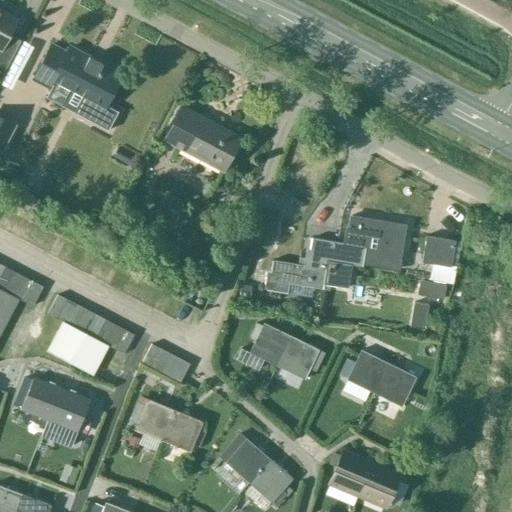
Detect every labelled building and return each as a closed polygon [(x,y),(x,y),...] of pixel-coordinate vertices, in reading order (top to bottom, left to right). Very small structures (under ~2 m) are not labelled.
[(5,33),(13,18),(0,10),(0,71),(3,73),(20,41),(5,33)] [(121,75),(69,47),(66,53),(50,45),(33,77),(50,85),(53,79),(87,97),(78,112),(107,127),(115,112),(104,106),(121,75)] [(222,170),(239,138),(181,107),(164,139),(222,170)] [(15,123),(0,114),(0,146),(2,147),(15,123)] [(123,147),(115,160),(128,167),(135,154),(123,147)] [(350,216),(345,244),(364,248),(366,238),(401,244),(404,225),(350,216)] [(425,236),(421,262),(449,267),(453,241),(425,236)] [(364,248),(345,244),(311,239),(306,267),(325,270),(326,260),(362,266),(365,248),(364,248)] [(325,270),(306,267),(271,261),(266,290),(285,293),(287,282),(322,288),(325,270)] [(0,276),(0,289),(4,292),(14,273),(4,268),(0,276)] [(14,297),(24,278),(14,273),(4,292),(14,297)] [(438,284),(403,277),(400,290),(436,297),(438,284)] [(14,297),(18,299),(23,302),(32,283),(24,278),(14,297)] [(42,287),(32,283),(23,302),(32,306),(42,287)] [(240,285),(238,297),(247,298),(249,287),(240,285)] [(0,301),(13,308),(18,299),(14,297),(4,292),(0,289),(0,301)] [(56,319),(67,300),(56,295),(47,314),(56,319)] [(67,325),(77,306),(67,300),(56,319),(62,322),(67,325)] [(0,315),(7,319),(13,308),(0,301),(0,315)] [(413,302),(409,327),(424,329),(428,304),(413,302)] [(87,311),(77,306),(67,325),(77,330),(87,311)] [(86,335),(96,316),(87,311),(77,330),(86,335)] [(96,340),(106,321),(96,316),(86,335),(96,340)] [(105,345),(115,326),(106,321),(96,340),(105,345)] [(80,345),(86,335),(77,330),(67,325),(62,322),(57,332),(80,345)] [(248,353),(277,366),(291,337),(263,323),(262,325),(256,323),(249,337),(255,339),(248,353)] [(114,349),(124,331),(115,326),(105,345),(106,345),(114,349)] [(133,335),(124,331),(114,349),(123,354),(133,335)] [(75,355),(80,345),(57,332),(52,343),(75,355)] [(101,356),(106,345),(105,345),(96,340),(86,335),(80,345),(101,356)] [(303,379),(309,368),(318,350),(291,337),(277,366),(303,379)] [(47,352),(70,364),(75,355),(52,343),(47,352)] [(150,368),(160,350),(150,344),(140,363),(150,368)] [(96,366),(101,356),(80,345),(75,355),(96,366)] [(318,350),(309,368),(315,371),(324,352),(318,349),(318,350)] [(169,355),(160,350),(150,368),(160,373),(169,355)] [(346,380),(373,393),(388,363),(360,350),(346,380)] [(91,375),(96,366),(75,355),(70,364),(91,375)] [(170,379),(180,360),(169,355),(160,373),(170,379)] [(188,364),(180,360),(170,379),(178,383),(188,364)] [(388,363),(373,393),(400,406),(415,377),(388,363)] [(20,409),(50,420),(61,389),(32,378),(30,382),(24,380),(18,396),(24,398),(20,409)] [(61,389),(50,420),(77,431),(89,400),(61,389)] [(133,429),(163,441),(175,411),(145,398),(143,404),(137,402),(131,417),(137,419),(133,429)] [(175,411),(163,441),(189,452),(192,443),(199,446),(205,430),(199,428),(201,421),(175,411)] [(224,462),(248,483),(269,459),(246,438),(240,433),(228,446),(234,452),(224,462)] [(128,434),(125,443),(136,448),(140,438),(128,434)] [(329,482),(357,494),(370,464),(342,452),(329,482)] [(269,459),(248,483),(270,502),(271,501),(275,506),(286,494),(281,489),(291,479),(269,459)] [(370,464),(357,494),(384,506),(387,500),(395,503),(402,486),(394,483),(398,476),(370,464)] [(77,470),(64,465),(59,480),(72,485),(77,470)] [(0,511),(16,511),(23,495),(0,486),(0,511)] [(23,495),(16,511),(47,511),(50,505),(23,495)] [(129,511),(104,502),(102,508),(96,506),(93,511),(129,511)]
